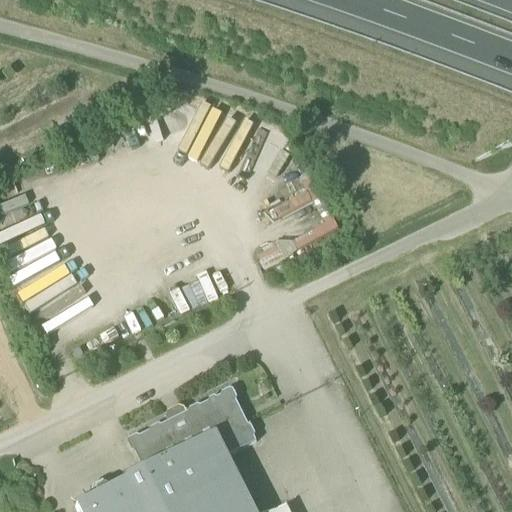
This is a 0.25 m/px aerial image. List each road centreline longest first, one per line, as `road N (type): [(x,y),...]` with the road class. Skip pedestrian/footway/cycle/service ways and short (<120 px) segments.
road 1 (unclassified): [(510,194),(0,442)]
road 2 (track): [(0,28),(165,73),(511,194)]
road 3 (motorway): [(313,0),(511,70)]
